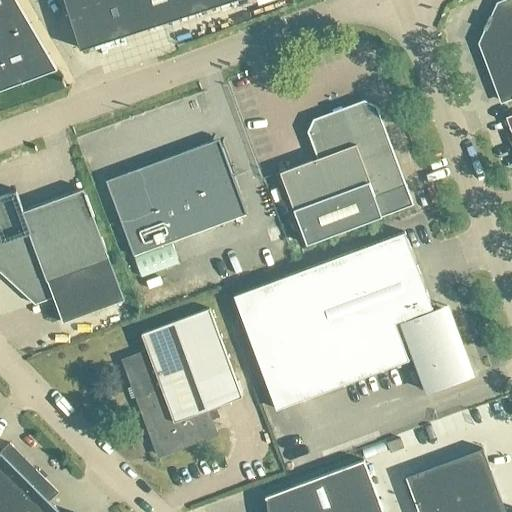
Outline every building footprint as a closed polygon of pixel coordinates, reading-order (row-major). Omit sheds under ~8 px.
[(0,0),(0,89),(57,68),(34,28),(17,0),(0,0)] [(64,0),(80,49),(232,0),(64,0)] [(511,0),(506,0),(498,3),(480,43),(502,100),(511,96),(511,0)] [(406,183),(377,105),(364,99),(313,118),(308,131),(317,157),(280,171),(307,243),(414,204),(406,183)] [(247,213),(219,138),(106,180),(134,255),(247,213)] [(110,257),(84,188),(23,211),(16,190),(0,195),(0,271),(35,304),(54,297),(63,321),(125,298),(110,257)] [(473,374),(447,305),(434,310),(404,231),(234,294),(277,408),(415,357),(428,391),(473,374)] [(172,242),(134,256),(142,276),(180,262),(172,242)] [(242,396),(210,308),(142,333),(148,349),(123,358),(159,454),(216,433),(207,409),(242,396)] [(404,447),(400,437),(387,442),(390,452),(404,447)] [(60,511),(49,500),(59,491),(10,442),(0,452),(0,511),(60,511)] [(506,511),(483,447),(406,476),(419,511),(506,511)] [(383,511),(364,459),(266,496),(271,511),(383,511)]
